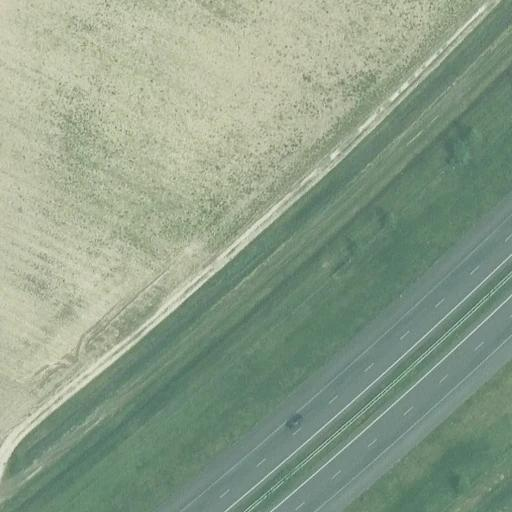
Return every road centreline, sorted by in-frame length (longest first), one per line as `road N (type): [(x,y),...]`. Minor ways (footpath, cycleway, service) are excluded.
road 1 (motorway): [(511,237),(204,511)]
road 2 (motorway): [(294,511),(511,318)]
road 3 (track): [(159,316),(15,436),(0,463)]
